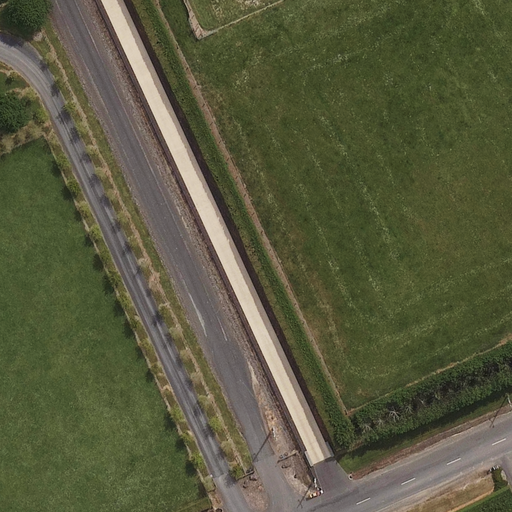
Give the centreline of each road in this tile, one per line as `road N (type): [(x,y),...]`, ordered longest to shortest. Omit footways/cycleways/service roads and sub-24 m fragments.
road 1 (unknown): [(302,511),(62,0)]
road 2 (unclassified): [(511,437),(338,511)]
